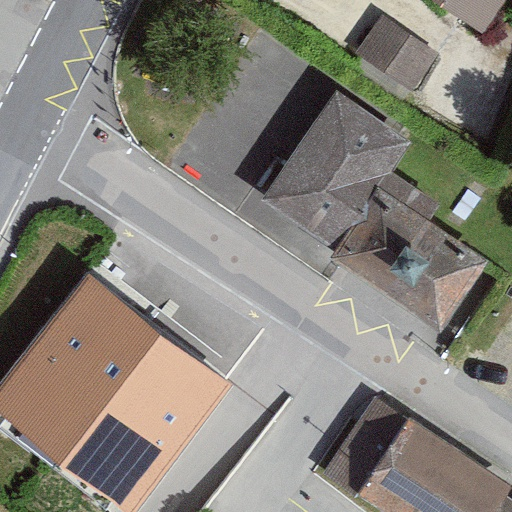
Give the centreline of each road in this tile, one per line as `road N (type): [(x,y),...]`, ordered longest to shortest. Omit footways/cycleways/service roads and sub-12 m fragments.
road 1 (residential): [(28,128),(511,443)]
road 2 (tertiary): [(98,0),(28,128)]
